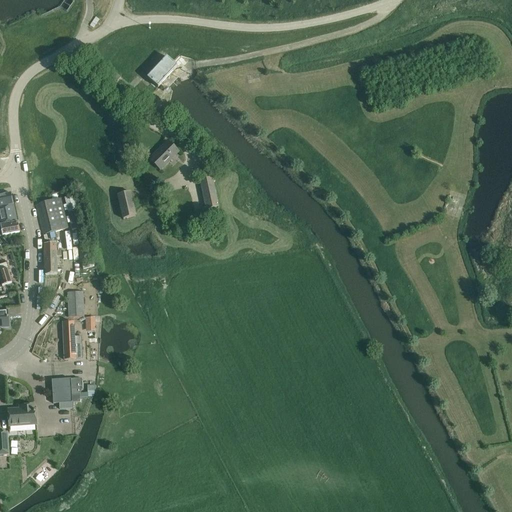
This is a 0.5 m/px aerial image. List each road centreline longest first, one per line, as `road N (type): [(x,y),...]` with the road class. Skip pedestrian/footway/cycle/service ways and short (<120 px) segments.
road 1 (unclassified): [(389,0),(279,28),(163,18),(111,26)]
road 2 (unclassified): [(17,174),(17,87),(111,26)]
road 3 (unclassified): [(0,358),(23,340),(28,321),(30,235),(17,174)]
